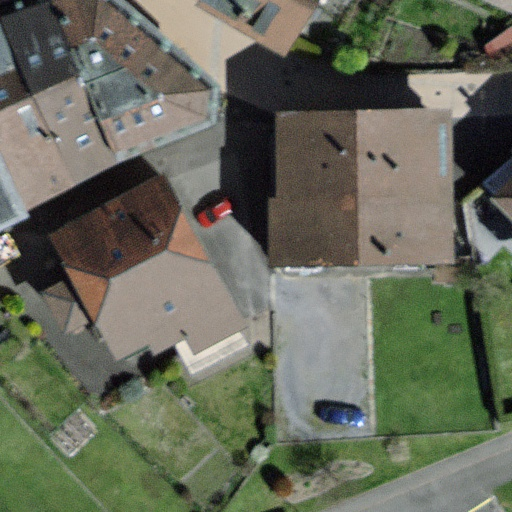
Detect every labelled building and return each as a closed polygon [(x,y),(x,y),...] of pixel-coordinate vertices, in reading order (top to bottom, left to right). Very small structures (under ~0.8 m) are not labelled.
[(48,0),(46,1),(0,22),(0,25),(74,184),(118,164),(124,161),(48,0)] [(159,51),(94,0),(48,0),(124,161),(220,116),(208,88),(159,51)] [(314,0),(205,0),(288,47),(314,0)] [(0,149),(27,206),(71,186),(74,184),(0,25),(0,149)] [(447,215),(446,115),(285,116),(285,143),(286,258),(448,256),(447,215)] [(0,218),(27,206),(0,149),(0,218)] [(244,330),(165,178),(51,237),(87,308),(118,367),(184,333),(196,355),(207,349),(244,330)] [(511,185),(496,202),(511,218),(511,185)]
